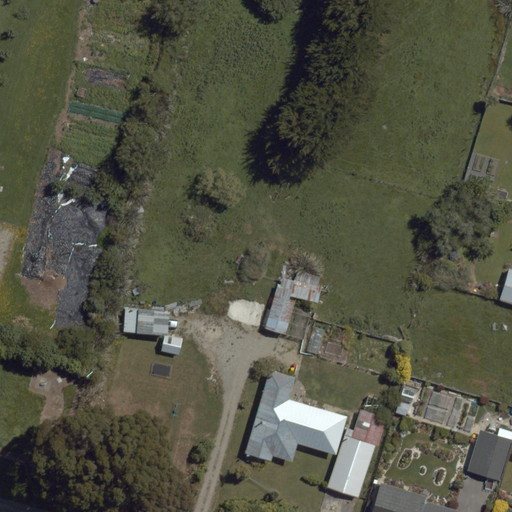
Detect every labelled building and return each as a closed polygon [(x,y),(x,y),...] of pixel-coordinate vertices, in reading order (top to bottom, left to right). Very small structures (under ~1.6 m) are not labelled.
[(294,281),(282,277),(267,328),(285,333),(295,296),(318,303),(323,287),(318,286),(321,276),(298,269),(294,281)] [(511,269),(509,269),(500,299),(511,302),(511,269)] [(298,443),(336,455),(348,417),(290,400),(297,377),(270,369),(245,453),(271,461),(273,456),(293,461),(298,443)] [(348,428),(328,486),(358,496),(375,446),(379,447),(388,418),(361,409),(354,430),(348,428)] [(511,440),(481,431),(468,471),(500,481),(511,442),(511,440)] [(426,496),(380,482),(371,511),(459,511),(425,502),(426,496)]
